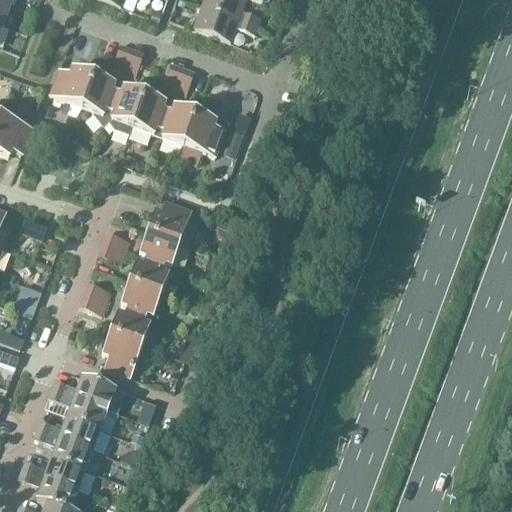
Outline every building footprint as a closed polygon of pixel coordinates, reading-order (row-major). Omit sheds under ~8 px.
[(0,0),(0,7),(9,11),(13,0),(0,0)] [(124,0),(84,0),(120,13),(124,0)] [(205,0),(201,11),(257,32),(261,24),(241,17),(246,3),(239,0),(205,0)] [(239,0),(246,3),(261,9),(264,0),(276,0),(285,3),(286,0),(239,0)] [(0,7),(0,30),(2,31),(9,11),(0,7)] [(257,32),(201,11),(193,34),(230,48),(235,33),(254,40),(257,32)] [(111,73),(123,77),(131,55),(120,50),(111,73)] [(123,77),(135,82),(143,59),(131,55),(123,77)] [(162,92),(174,96),(182,73),(170,69),(162,92)] [(49,102),(81,114),(93,81),(72,73),(70,80),(59,75),(49,102)] [(182,73),(174,96),(186,101),(194,78),(182,73)] [(111,95),(112,95),(114,89),(93,81),(81,114),(89,117),(88,118),(98,130),(109,127),(110,129),(117,108),(108,105),(111,95)] [(117,108),(110,129),(114,134),(129,140),(132,132),(144,100),(123,92),(121,98),(112,95),(111,95),(108,105),(117,108)] [(155,134),(164,137),(168,127),(158,124),(162,113),(162,114),(165,107),(144,100),(132,132),(153,140),(155,134)] [(162,143),(182,151),(194,118),(174,111),(171,117),(162,114),(162,113),(158,124),(168,127),(164,137),(162,143)] [(194,118),(182,151),(214,163),(224,137),(213,132),(215,126),(194,118)] [(0,122),(0,159),(8,162),(10,156),(21,160),(31,134),(21,130),(0,122)] [(154,217),(146,238),(179,250),(191,218),(165,209),(161,220),(154,217)] [(0,253),(1,254),(9,233),(2,230),(6,219),(0,217),(0,253)] [(102,250),(124,259),(129,247),(106,238),(102,250)] [(145,261),(142,270),(142,271),(152,274),(155,264),(165,268),(165,269),(171,271),(179,250),(146,238),(139,259),(145,261)] [(102,250),(97,262),(120,270),(124,259),(102,250)] [(135,268),(128,288),(160,301),(168,280),(162,278),(165,269),(165,268),(155,264),(152,274),(142,271),(142,270),(135,268)] [(126,312),(123,321),(133,325),(137,315),(147,319),(146,319),(153,322),(160,301),(128,288),(120,309),(126,312)] [(83,301),(106,309),(110,297),(87,289),(83,301)] [(83,301),(79,313),(102,321),(106,309),(83,301)] [(117,318),(109,339),(142,352),(149,331),(143,328),(146,319),(147,319),(137,315),(133,325),(123,321),(117,318)] [(142,352),(109,339),(101,360),(108,362),(104,373),(130,383),(142,352)] [(66,390),(63,399),(107,415),(117,419),(125,398),(82,383),(77,395),(66,390)] [(51,395),(63,399),(66,390),(54,386),(51,395)] [(63,399),(51,395),(48,404),(59,408),(63,399)] [(70,412),(66,424),(99,436),(107,415),(63,399),(59,408),(70,412)] [(48,440),(59,444),(92,456),(99,436),(66,424),(62,435),(51,431),(48,440)] [(39,427),(36,436),(48,440),(51,431),(39,427)] [(33,444),(44,449),(48,440),(36,436),(33,444)] [(59,444),(51,464),(84,476),(92,456),(59,444)] [(51,464),(44,484),(77,496),(84,476),(51,464)] [(21,476),(33,480),(36,471),(24,467),(21,476)] [(33,480),(21,476),(18,485),(29,489),(33,480)] [(36,505),(46,509),(46,508),(55,511),(70,511),(77,496),(44,484),(33,480),(29,489),(40,493),(36,505)]
